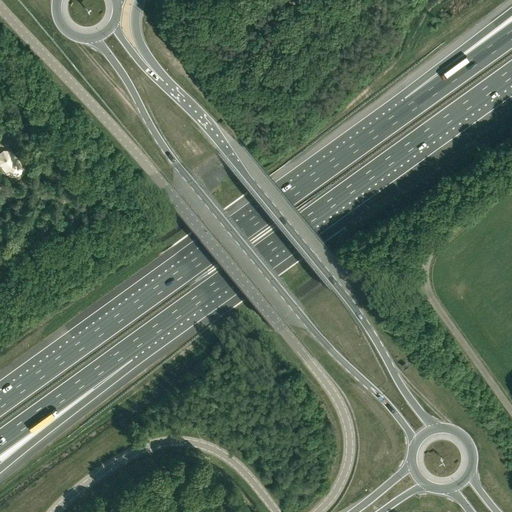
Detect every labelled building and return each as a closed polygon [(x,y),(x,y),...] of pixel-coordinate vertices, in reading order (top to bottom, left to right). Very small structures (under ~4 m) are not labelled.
[(447,65),(468,52),(464,45),(443,58),(447,65)] [(246,230),(250,237),(257,232),(253,226),(246,230)] [(377,312),(373,315),(382,325),(386,322),(377,312)] [(92,323),(71,339),(76,346),(98,329),(92,323)] [(18,432),(0,443),(0,454),(23,440),(18,432)]
